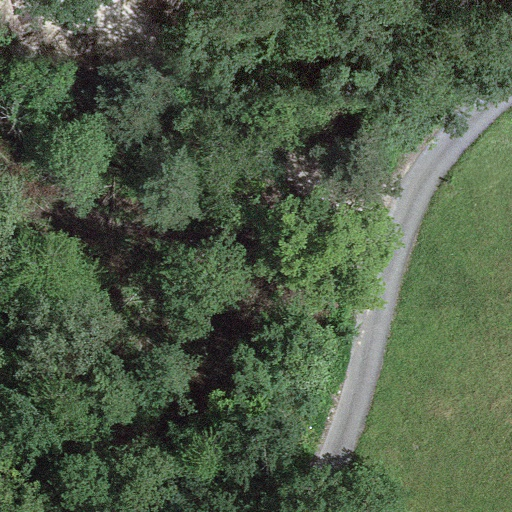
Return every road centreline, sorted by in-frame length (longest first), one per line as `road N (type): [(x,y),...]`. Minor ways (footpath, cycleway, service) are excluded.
road 1 (unclassified): [(305,511),(424,189),(452,147),(511,87)]
road 2 (track): [(402,240),(287,162),(96,0)]
